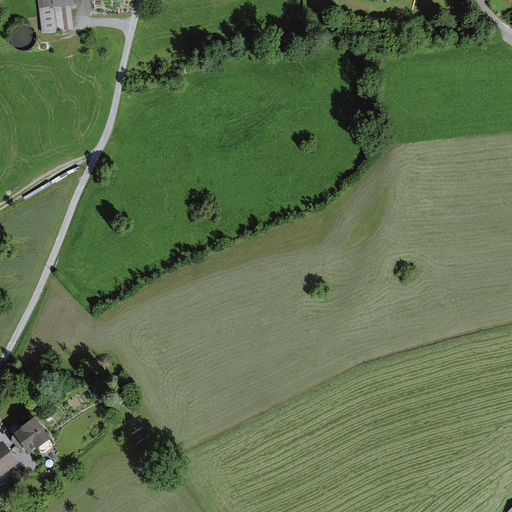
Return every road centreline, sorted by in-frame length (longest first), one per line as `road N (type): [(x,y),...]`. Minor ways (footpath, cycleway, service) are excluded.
road 1 (track): [(0,375),(108,131),(142,0)]
road 2 (track): [(0,215),(101,149)]
